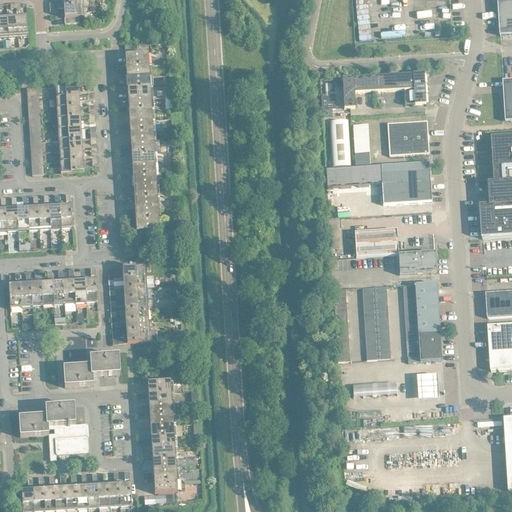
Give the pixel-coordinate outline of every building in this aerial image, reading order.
[(65,0),(66,8),(85,7),(84,0),(65,0)] [(511,0),(499,0),(501,36),(511,35),(511,0)] [(81,24),(80,18),(86,18),(86,17),(85,17),(85,7),(66,8),(67,25),(81,24)] [(29,18),(19,19),(20,38),(29,37),(29,38),(30,38),(29,18)] [(9,19),(0,19),(0,35),(0,39),(10,39),(9,19)] [(19,19),(9,19),(10,39),(20,38),(19,19)] [(127,57),(128,68),(150,66),(149,56),(150,56),(150,55),(139,55),(127,56),(127,57)] [(128,68),(129,79),(151,77),(150,66),(128,68)] [(425,74),(415,75),(415,90),(417,90),(417,93),(416,94),(416,105),(427,105),(427,104),(425,74)] [(415,75),(384,76),(385,92),(415,90),(415,75)] [(384,76),(355,78),(355,94),(385,92),(384,76)] [(129,79),(129,90),(151,88),(151,77),(129,79)] [(355,94),(355,78),(344,79),(346,109),(345,109),(357,109),(356,108),(356,97),(354,97),(354,94),(355,94)] [(57,98),(57,99),(80,97),(79,91),(80,91),(80,90),(79,91),(79,87),(80,87),(80,86),(57,87),(57,88),(58,88),(58,98),(57,98)] [(28,89),(29,98),(40,98),(40,88),(28,89)] [(129,90),(130,101),(152,99),(151,88),(129,90)] [(339,102),(332,103),(332,96),(324,97),(325,110),(339,110),(339,102)] [(58,109),(81,108),(80,108),(80,102),(81,102),(81,101),(80,101),(80,97),(57,99),(58,99),(59,109),(58,109)] [(130,101),(131,112),(153,110),(152,99),(130,101)] [(59,120),(82,119),(82,118),(81,118),(81,112),(80,108),(81,108),(58,109),(58,110),(59,110),(60,120),(59,120)] [(131,112),(132,122),(154,121),(153,110),(131,112)] [(59,131),(82,129),(81,123),(82,123),(81,123),(81,119),(82,119),(59,120),(60,120),(60,131),(59,131)] [(132,122),(132,133),(154,132),(154,121),(132,122)] [(352,167),(349,121),(331,122),(334,168),(352,167)] [(389,125),(391,157),(430,155),(428,122),(389,125)] [(354,126),(357,168),(372,167),(369,125),(354,126)] [(60,141),(60,142),(83,140),(82,140),(82,134),(83,134),(82,134),(82,130),(82,129),(59,131),(61,131),(61,141),(60,141)] [(132,133),(133,144),(155,143),(154,132),(132,133)] [(496,186),(494,186),(494,191),(493,191),(492,192),(491,193),(491,194),(491,195),(492,196),(492,197),(493,197),(494,197),(495,206),(481,207),(483,239),(511,237),(511,137),(493,139),(496,186)] [(61,152),(84,151),(83,151),(83,145),(83,144),(82,141),(83,141),(83,140),(60,142),(61,142),(62,152),(61,152)] [(133,144),(134,155),(156,154),(155,143),(133,144)] [(61,163),(62,163),(85,162),(84,161),(84,162),(83,156),(84,156),(84,155),(83,155),(83,151),(84,151),(61,152),(61,153),(62,153),(63,163),(61,163)] [(134,155),(134,166),(156,165),(156,154),(134,155)] [(85,162),(62,163),(62,164),(63,163),(63,174),(62,174),(62,175),(85,173),(85,172),(84,172),(84,166),(85,166),(84,166),(84,162),(85,162)] [(383,186),(384,206),(433,201),(431,175),(430,164),(381,167),(383,186)] [(134,166),(135,177),(157,176),(156,165),(134,166)] [(45,176),(45,166),(33,167),(34,176),(45,176)] [(357,168),(345,169),(347,188),(383,186),(381,167),(372,167),(357,168)] [(135,177),(136,188),(158,187),(157,176),(135,177)] [(136,188),(136,199),(158,198),(158,187),(136,188)] [(136,199),(137,210),(159,209),(158,198),(136,199)] [(62,208),(61,208),(63,231),(63,230),(73,229),(73,230),(74,230),(73,207),(72,207),(72,208),(68,209),(68,208),(67,208),(68,209),(62,209),(62,208)] [(51,209),(52,232),(52,231),(62,230),(63,231),(61,208),(61,209),(57,209),(57,208),(57,209),(51,210),(51,209)] [(29,210),(30,233),(31,233),(31,232),(41,231),(41,232),(40,209),(40,210),(36,211),(36,210),(35,210),(35,211),(29,211),(29,210)] [(40,209),(41,232),(41,231),(52,231),(52,232),(51,209),(50,209),(50,210),(46,210),(46,209),(46,210),(40,210),(40,209)] [(137,210),(138,221),(160,220),(159,209),(137,210)] [(18,211),(20,234),(20,233),(30,232),(30,233),(29,210),(29,211),(25,211),(25,210),(24,210),(24,211),(19,212),(18,211)] [(0,233),(9,233),(9,234),(7,211),(7,212),(3,213),(3,211),(3,212),(3,213),(0,212),(0,233)] [(8,211),(7,211),(9,234),(9,233),(19,233),(19,234),(20,234),(18,211),(18,212),(14,212),(14,211),(14,212),(8,212),(8,211)] [(160,220),(138,221),(138,232),(138,233),(139,241),(153,240),(153,232),(161,231),(160,231),(160,220)] [(356,233),(358,258),(400,256),(398,230),(356,233)] [(437,273),(436,253),(400,256),(401,276),(437,273)] [(146,259),(134,259),(134,267),(135,267),(147,266),(146,259)] [(124,279),(147,278),(147,277),(146,277),(146,267),(147,267),(147,266),(135,267),(134,267),(124,268),(124,269),(125,269),(125,274),(124,274),(124,275),(125,275),(125,279),(124,279)] [(125,290),(148,288),(147,288),(146,278),(147,278),(124,279),(125,279),(126,285),(125,285),(125,286),(126,286),(126,289),(125,290)] [(86,282),(87,305),(88,305),(88,304),(98,303),(98,304),(99,304),(97,281),(97,282),(93,283),(93,282),(92,282),(92,283),(86,283),(86,282)] [(76,283),(75,283),(77,306),(77,305),(87,304),(87,305),(86,282),(86,283),(82,283),(82,282),(81,282),(81,283),(76,284),(76,283)] [(54,284),(55,307),(55,306),(66,305),(66,306),(64,283),(64,284),(60,285),(60,284),(60,285),(54,285),(54,284)] [(65,283),(64,283),(66,306),(66,305),(76,305),(76,306),(77,306),(75,283),(75,284),(71,284),(71,283),(71,284),(65,284),(65,283)] [(43,285),(44,308),(45,308),(45,307),(55,306),(55,307),(54,284),(53,284),(53,285),(50,285),(49,284),(49,285),(43,286),(43,285)] [(438,284),(405,286),(409,364),(443,361),(438,284)] [(22,286),(21,286),(23,309),(23,308),(33,307),(33,308),(34,308),(32,285),(32,286),(28,287),(28,286),(27,286),(28,287),(22,287),(22,286)] [(32,285),(34,308),(34,307),(44,307),(44,308),(43,285),(43,286),(39,286),(39,285),(38,285),(38,286),(33,286),(32,285)] [(23,309),(21,286),(21,287),(17,287),(17,286),(17,287),(11,288),(11,287),(10,287),(11,310),(12,310),(12,309),(22,308),(22,309),(23,309)] [(126,300),(126,301),(149,299),(147,299),(147,289),(148,289),(148,288),(125,290),(126,290),(126,296),(125,296),(126,296),(127,300),(126,300)] [(368,361),(392,360),(388,288),(364,289),(368,361)] [(339,363),(351,362),(347,291),(335,291),(339,363)] [(488,303),(489,319),(511,317),(511,292),(487,294),(488,303)] [(126,311),(149,310),(148,310),(148,300),(149,300),(149,299),(126,301),(127,301),(127,307),(126,307),(127,307),(127,311),(126,311)] [(127,322),(150,321),(150,320),(149,321),(148,310),(149,310),(126,311),(126,312),(127,312),(128,317),(127,318),(128,318),(128,322),(127,322)] [(127,333),(151,332),(151,331),(149,331),(149,321),(150,321),(127,322),(127,323),(128,322),(128,328),(127,328),(127,329),(128,329),(129,333),(127,333)] [(511,325),(489,327),(490,339),(491,355),(492,372),(500,371),(511,370),(511,325)] [(151,332),(127,333),(128,333),(129,333),(129,339),(128,339),(128,340),(129,339),(129,343),(128,344),(151,343),(151,342),(150,342),(149,332),(151,332)] [(68,369),(69,388),(95,386),(94,378),(118,376),(117,357),(91,359),(92,367),(68,369)] [(438,376),(419,377),(420,401),(441,400),(438,376)] [(150,384),(150,395),(172,394),(172,383),(172,382),(149,384),(150,384)] [(398,383),(354,386),(355,398),(399,395),(398,383)] [(150,395),(151,406),(173,405),(172,394),(150,395)] [(151,406),(152,417),(174,416),(173,405),(151,406)] [(50,428),(56,427),(74,426),(73,407),(47,408),(47,417),(23,418),(24,438),(50,436),(50,428)] [(152,417),(152,428),(174,427),(174,416),(152,417)] [(74,426),(56,427),(57,456),(58,456),(58,455),(89,453),(89,454),(90,454),(88,425),(74,426)] [(152,428),(153,439),(175,438),(174,427),(152,428)] [(153,439),(154,450),(176,449),(175,438),(153,439)] [(154,450),(154,461),(176,460),(176,449),(154,450)] [(154,461),(155,472),(177,471),(176,460),(154,461)] [(155,472),(156,483),(178,482),(177,471),(155,472)] [(178,482),(156,483),(156,494),(179,493),(179,492),(178,492),(178,482)] [(121,486),(120,486),(122,509),(122,508),(132,507),(132,508),(133,508),(132,485),(131,485),(131,486),(127,486),(127,485),(126,485),(126,487),(121,487),(121,486)] [(99,487),(100,510),(100,509),(111,509),(111,510),(109,486),(109,488),(105,488),(105,487),(105,488),(99,488),(99,487)] [(110,486),(109,486),(111,510),(111,509),(121,508),(121,509),(122,509),(120,486),(120,487),(116,487),(116,486),(116,487),(110,488),(110,486)] [(88,488),(89,511),(90,511),(90,510),(100,509),(100,510),(99,487),(98,487),(98,488),(94,488),(94,487),(94,488),(88,489),(88,488)] [(67,489),(66,489),(67,511),(68,511),(78,511),(79,511),(77,488),(77,490),(73,490),(73,489),(72,489),(73,490),(67,490),(67,489)] [(77,488),(79,511),(89,510),(89,511),(88,488),(88,489),(84,489),(84,488),(83,488),(83,489),(77,489),(77,488)] [(56,490),(56,511),(57,511),(67,511),(66,489),(66,490),(62,490),(62,489),(62,490),(56,491),(56,490)] [(34,491),(35,511),(46,511),(45,490),(45,491),(41,492),(41,491),(40,491),(40,492),(34,492),(34,491)] [(45,490),(46,511),(54,511),(57,511),(56,511),(56,490),(55,490),(55,491),(51,491),(51,490),(51,491),(45,491),(45,490)] [(35,511),(34,491),(34,492),(30,492),(30,491),(29,491),(29,492),(24,493),(24,492),(23,492),(23,511),(35,511)] [(160,497),(160,504),(177,503),(177,496),(160,497)]
